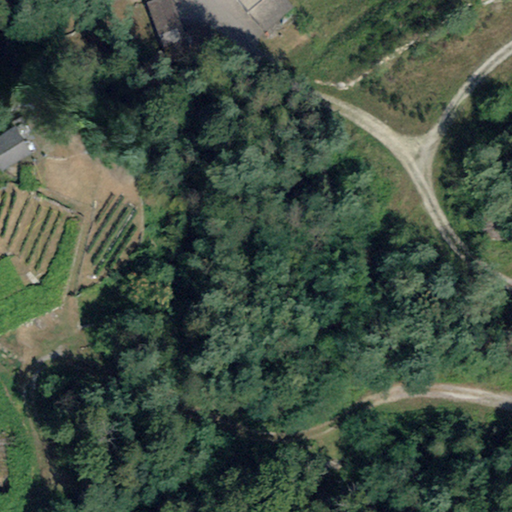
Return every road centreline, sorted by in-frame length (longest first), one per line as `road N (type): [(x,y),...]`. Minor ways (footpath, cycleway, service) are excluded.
road 1 (track): [(511,396),(392,386),(344,402),(320,431),(318,459),(332,486),(380,511)]
road 2 (track): [(421,194),(470,76),(511,50)]
road 3 (track): [(421,194),(461,247),(511,285)]
